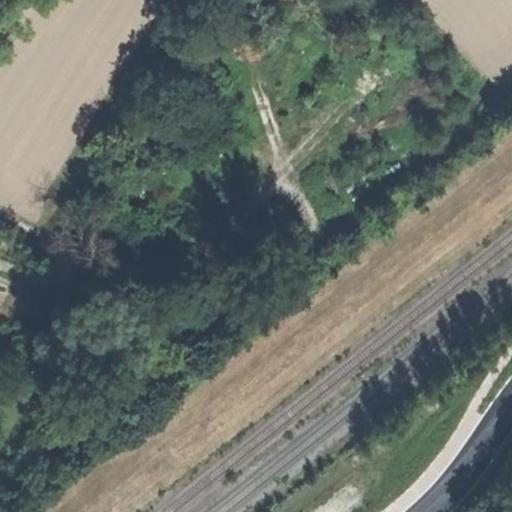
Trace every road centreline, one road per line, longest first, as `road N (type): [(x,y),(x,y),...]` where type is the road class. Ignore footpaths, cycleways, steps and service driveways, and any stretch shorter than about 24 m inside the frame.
road 1 (track): [(0,487),(511,85)]
road 2 (track): [(511,143),(46,511)]
road 3 (residential): [(421,511),(511,403)]
